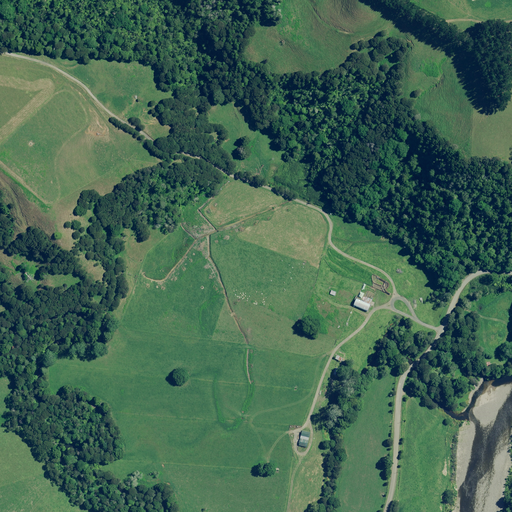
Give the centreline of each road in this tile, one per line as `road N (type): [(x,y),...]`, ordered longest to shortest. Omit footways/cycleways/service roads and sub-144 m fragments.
road 1 (track): [(0,52),(75,84),(181,154),(313,214),(329,246),(387,274),(394,286),(388,307),(442,332)]
road 2 (tertiary): [(511,273),(467,278),(442,332),(404,375),(385,511)]
